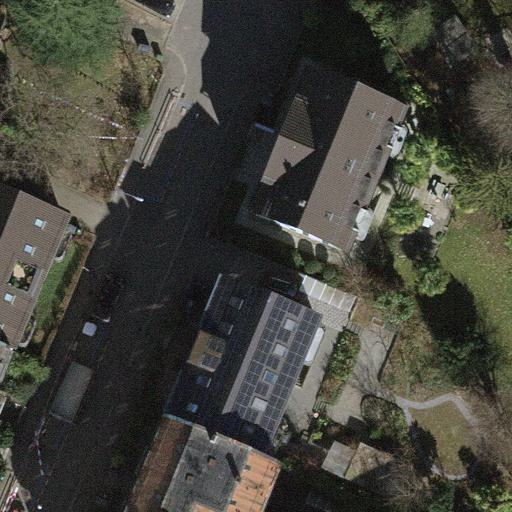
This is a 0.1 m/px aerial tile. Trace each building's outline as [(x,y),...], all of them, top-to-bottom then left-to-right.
[(307,71),(248,216),(345,256),(405,111),(307,71)] [(0,189),(0,346),(14,352),(70,219),(0,189)] [(225,282),(167,418),(259,456),(318,323),(225,282)] [(0,387),(14,352),(0,346),(0,387)] [(167,418),(128,511),(258,511),(279,464),(259,456),(167,418)] [(334,443),(321,472),(399,507),(416,469),(363,445),(359,454),(334,443)]
